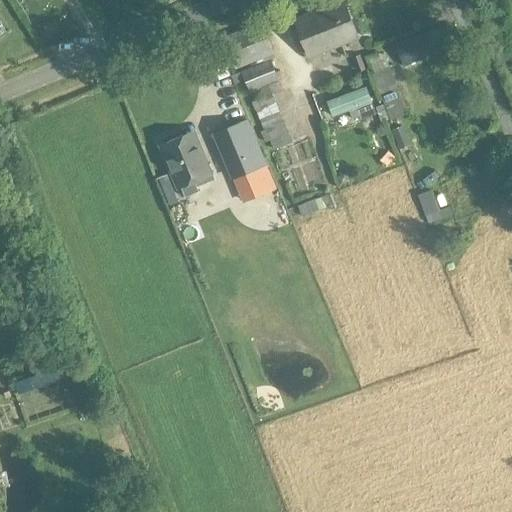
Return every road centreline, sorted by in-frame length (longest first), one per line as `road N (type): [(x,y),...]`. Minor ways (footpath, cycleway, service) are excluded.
road 1 (unclassified): [(0,89),(223,0)]
road 2 (unclassified): [(511,144),(453,0)]
